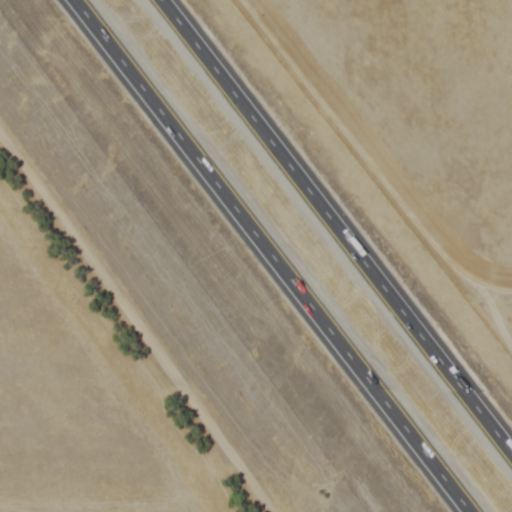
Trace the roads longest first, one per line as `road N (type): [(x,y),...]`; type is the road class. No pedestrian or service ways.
road 1 (motorway): [(69,0),(465,511)]
road 2 (motorway): [(511,459),(157,0)]
